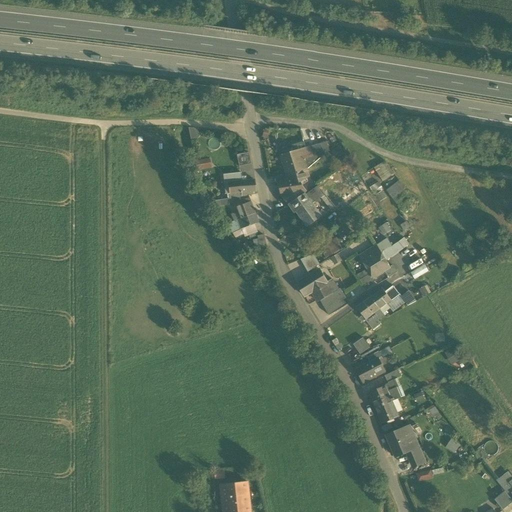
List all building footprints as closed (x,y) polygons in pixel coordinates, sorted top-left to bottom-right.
[(196,133),(194,129),(188,128),(191,140),(197,139),(196,133)] [(327,142),(316,145),(321,159),(329,151),(327,142)] [(292,146),(294,152),(301,150),(306,148),(304,143),(292,146)] [(304,160),(308,169),(321,159),(316,145),(306,148),(309,158),(304,160)] [(339,147),(331,152),(337,160),(344,154),(339,147)] [(308,169),(304,160),(301,150),(294,152),(281,156),(286,176),(299,172),(299,173),(305,170),(308,169)] [(237,155),(239,167),(251,165),(248,153),(237,155)] [(210,158),(195,161),(197,171),(211,168),(210,158)] [(374,168),(383,182),(394,175),(385,161),(374,168)] [(308,182),(305,170),(299,173),(299,172),(286,176),(288,181),(281,182),(283,195),(288,204),(307,192),(303,186),(308,182)] [(223,175),(224,184),(229,183),(229,182),(242,181),(241,173),(223,175)] [(227,195),(228,199),(239,198),(248,196),(253,195),(253,192),(255,192),(254,180),(242,181),(229,182),(229,183),(230,193),(227,194),(227,195)] [(386,190),(397,207),(409,198),(403,190),(405,189),(399,181),(386,190)] [(369,188),(374,196),(376,195),(383,191),(384,190),(378,182),(369,188)] [(307,195),(312,202),(324,194),(320,190),(320,189),(318,187),(306,195),(307,195)] [(387,198),(383,191),(376,195),(381,202),(387,198)] [(297,212),(308,228),(323,217),(312,202),(307,195),(306,195),(306,194),(289,205),(295,214),(297,212)] [(234,203),(236,208),(245,204),(244,201),(249,199),(248,196),(239,198),(240,201),(234,203)] [(228,206),(234,203),(240,201),(239,198),(228,199),(228,206)] [(238,213),(240,219),(255,213),(249,199),(244,201),(245,204),(236,208),(238,213)] [(232,215),(234,221),(240,219),(238,213),(232,215)] [(259,223),(255,213),(240,219),(234,221),(238,231),(241,229),(244,228),(255,224),(259,223)] [(238,231),(234,221),(228,224),(233,233),(238,231)] [(407,221),(400,225),(404,231),(410,227),(407,221)] [(392,231),(386,223),(379,228),(384,236),(392,231)] [(244,228),(241,229),(243,235),(244,237),(258,232),(255,224),(244,228)] [(235,238),(243,235),(241,229),(238,231),(233,233),(235,238)] [(257,237),(260,249),(266,248),(263,235),(257,237)] [(404,238),(399,242),(404,248),(409,244),(404,238)] [(333,254),(334,255),(342,250),(341,249),(341,248),(336,239),(327,244),(330,248),(333,254)] [(388,239),(377,246),(382,254),(393,247),(392,246),(388,239)] [(385,259),(386,260),(391,256),(392,257),(395,255),(404,248),(399,242),(392,246),(393,247),(382,254),(385,259)] [(246,243),(240,246),(245,255),(251,251),(246,243)] [(375,279),(385,272),(391,269),(390,267),(386,260),(385,259),(382,254),(377,246),(360,257),(367,269),(374,279),(375,279)] [(325,251),(328,257),(333,254),(330,248),(325,251)] [(338,254),(331,258),(335,265),(342,261),(338,254)] [(301,260),(309,273),(320,265),(314,255),(301,260)] [(410,269),(422,263),(420,259),(408,265),(410,269)] [(425,264),(411,272),(415,279),(429,271),(425,264)] [(393,265),(390,267),(391,269),(385,272),(388,278),(397,273),(393,265)] [(376,281),(375,279),(374,279),(367,269),(358,275),(365,286),(368,284),(369,285),(376,281)] [(318,302),(318,303),(321,301),(334,293),(328,282),(320,270),(297,284),(305,297),(312,293),(318,302)] [(334,293),(343,307),(343,308),(349,303),(340,289),(339,290),(332,279),(328,282),(334,293)] [(393,286),(385,292),(392,300),(400,294),(393,286)] [(429,294),(425,286),(419,289),(423,297),(429,294)] [(387,304),(392,300),(385,292),(383,289),(371,297),(380,309),(383,313),(390,308),(387,304)] [(406,303),(408,306),(416,301),(409,291),(401,296),(406,303)] [(330,316),(343,307),(334,293),(321,301),(330,316)] [(401,296),(400,294),(392,300),(387,304),(390,308),(393,312),(406,303),(401,296)] [(373,314),(380,309),(371,297),(357,308),(366,319),(374,329),(380,324),(378,321),(373,314)] [(373,314),(378,321),(385,316),(383,313),(380,309),(373,314)] [(354,345),(360,355),(370,348),(363,338),(354,345)] [(380,351),(382,357),(383,358),(393,353),(389,346),(380,351)] [(367,358),(370,363),(378,359),(379,359),(382,357),(380,351),(374,354),(367,358)] [(357,370),(364,383),(385,372),(379,359),(378,359),(370,363),(357,370)] [(385,376),(388,383),(393,381),(398,378),(401,377),(398,370),(385,376)] [(401,386),(398,378),(393,381),(396,388),(401,386)] [(378,388),(379,390),(387,387),(388,391),(396,388),(393,381),(388,383),(389,384),(378,388)] [(401,386),(396,388),(400,398),(405,396),(401,386)] [(392,401),(388,391),(387,387),(379,390),(375,392),(370,394),(376,408),(392,401)] [(398,399),(400,398),(396,388),(388,391),(392,401),(398,399)] [(422,392),(414,396),(417,402),(424,398),(422,392)] [(403,410),(398,399),(392,401),(397,413),(403,410)] [(376,408),(383,424),(399,417),(397,413),(392,401),(376,408)] [(390,422),(381,427),(385,433),(393,428),(390,422)] [(388,437),(396,456),(408,451),(410,455),(420,451),(410,427),(388,437)] [(460,445),(452,439),(446,448),(455,454),(460,445)] [(409,456),(414,467),(425,462),(420,451),(410,455),(409,456)] [(431,470),(416,473),(418,482),(433,479),(431,470)] [(224,471),(214,471),(214,480),(224,480),(224,471)] [(498,481),(504,488),(510,483),(511,481),(511,478),(508,474),(498,481)] [(220,485),(222,511),(249,511),(246,482),(220,485)] [(511,500),(505,492),(500,496),(508,506),(511,503),(511,500)] [(504,510),(508,506),(500,496),(495,499),(504,510)]
